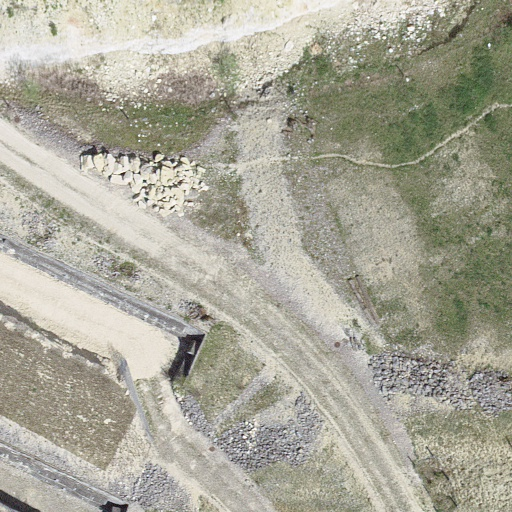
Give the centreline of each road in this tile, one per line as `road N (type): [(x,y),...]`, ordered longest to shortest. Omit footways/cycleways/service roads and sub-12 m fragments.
road 1 (track): [(0,143),(189,260),(287,338),(337,396),(402,511)]
road 2 (trunk): [(0,421),(196,0)]
road 3 (track): [(256,511),(175,430),(131,338),(0,279)]
